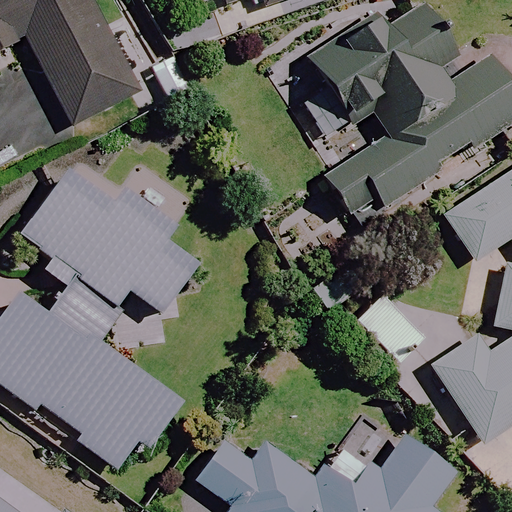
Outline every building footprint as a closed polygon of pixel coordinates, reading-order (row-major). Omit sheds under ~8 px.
[(92,0),(0,0),(0,54),(28,40),(72,126),(139,92),(92,0)] [(212,0),(216,8),(240,0),(244,13),(285,0),(212,0)] [(451,69),(416,9),(378,32),(370,18),(293,64),(331,127),(351,161),(313,183),(340,229),(511,127),(511,118),(475,55),(451,69)] [(425,368),(472,446),(511,422),(511,180),(507,173),(436,216),(465,264),(503,240),(511,254),(511,261),(510,271),(494,268),(483,325),(498,328),(493,355),(478,364),(466,344),(425,368)] [(107,194),(99,206),(49,174),(6,241),(38,262),(28,276),(60,297),(44,322),(5,297),(0,304),(0,398),(67,441),(63,447),(107,475),(124,448),(137,456),(169,406),(86,353),(120,300),(151,320),(187,263),(157,244),(165,231),(107,194)] [(415,345),(374,300),(346,326),(388,370),(415,345)] [(424,511),(422,510),(446,479),(387,435),(350,486),(321,465),(306,485),(257,450),(245,467),(214,444),(184,485),(218,511),(217,511),(424,511)]
